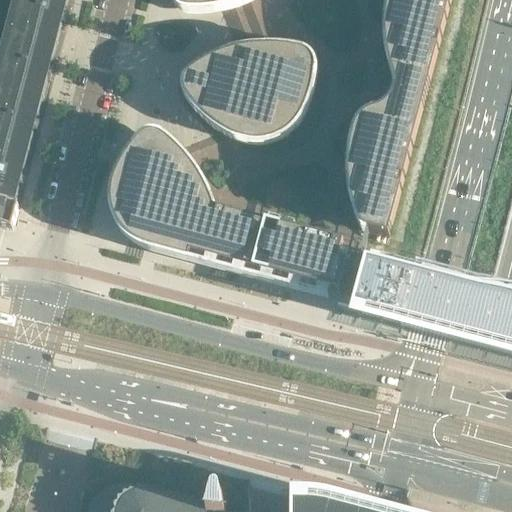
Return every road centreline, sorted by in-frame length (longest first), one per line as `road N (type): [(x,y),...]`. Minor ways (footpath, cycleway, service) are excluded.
road 1 (motorway): [(510,0),(416,389)]
road 2 (secondary): [(416,389),(39,295)]
road 3 (motorway): [(80,388),(146,387),(400,449)]
road 4 (secondary): [(80,388),(123,409),(394,471)]
road 5 (residential): [(39,295),(115,0)]
road 6 (motorway): [(511,343),(467,511)]
road 7 (secondary): [(394,471),(511,501)]
